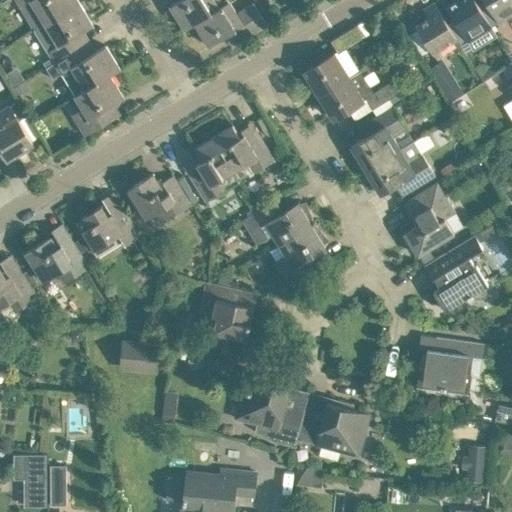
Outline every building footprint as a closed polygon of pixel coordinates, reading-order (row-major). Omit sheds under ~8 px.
[(35,28),(43,23),(79,1),(78,0),(16,0),(32,26),(33,25),(35,28)] [(178,0),(171,5),(185,29),(195,22),(231,1),(232,0),(178,0)] [(491,25),(476,0),(475,0),(457,0),(447,6),(467,40),(491,25)] [(511,12),(511,0),(485,0),(498,21),(511,12)] [(72,36),(93,24),(79,1),(43,23),(57,45),(47,51),(54,62),(79,47),(72,36)] [(267,24),(256,7),(253,1),(237,11),(231,1),(195,22),(209,45),(236,29),(242,39),(267,24)] [(456,37),(445,19),(435,2),(424,9),(429,17),(416,25),(432,52),(456,37)] [(365,36),(365,35),(358,24),(331,40),(338,52),(365,36)] [(84,89),(110,74),(120,68),(106,44),(85,57),(79,47),(54,62),(61,74),(71,68),(84,89)] [(320,94),(349,76),(334,52),(305,70),(320,94)] [(444,60),(429,69),(449,101),(463,92),(444,60)] [(483,80),(496,72),(492,65),(482,63),(475,67),(483,80)] [(373,108),(390,98),(400,92),(392,80),(373,92),(360,69),(349,76),(320,94),(334,118),(366,98),(373,108)] [(103,110),(124,97),(110,74),(84,89),(74,95),(82,108),(73,113),(72,113),(71,113),(79,125),(80,125),(86,135),(110,120),(103,110)] [(33,144),(18,119),(27,114),(18,100),(10,105),(9,103),(0,109),(0,147),(7,159),(33,144)] [(365,167),(400,145),(393,134),(406,126),(394,105),(368,121),(374,131),(351,145),(365,167)] [(256,170),(257,169),(275,159),(255,127),(240,136),(233,124),(213,136),(234,169),(249,160),(256,170)] [(219,178),(234,169),(213,136),(194,148),(201,159),(187,169),(206,199),(225,187),(219,178)] [(421,151),(420,151),(413,140),(402,147),(400,145),(365,167),(381,194),(404,179),(410,190),(436,174),(421,151)] [(461,169),(456,160),(440,169),(445,177),(461,169)] [(191,202),(184,191),(174,174),(163,181),(165,185),(162,187),(153,173),(128,188),(145,216),(156,209),(163,220),(191,202)] [(507,179),(500,183),(506,192),(511,188),(507,179)] [(418,254),(435,244),(455,232),(440,208),(450,202),(438,181),(403,203),(412,218),(416,215),(420,222),(404,232),(418,254)] [(260,208),(262,207),(269,203),(263,192),(254,197),(260,208)] [(306,202),(300,204),(298,201),(276,215),(269,203),(262,207),(260,208),(242,219),(257,242),(274,232),(281,243),(312,224),(310,221),(313,219),(306,202)] [(140,233),(135,227),(125,210),(115,216),(112,212),(108,214),(102,204),(76,220),(94,248),(118,233),(124,243),(140,233)] [(475,234),(432,260),(424,264),(432,277),(439,273),(446,283),(434,291),(445,310),(468,296),(469,298),(473,295),(472,293),(473,293),(475,295),(477,296),(479,297),(481,298),(484,297),(485,295),(486,294),(487,291),(486,290),(484,286),(488,284),(477,264),(475,265),(469,256),(483,247),(479,241),(502,227),(498,220),(475,234)] [(316,225),(313,227),(312,224),(281,243),(287,253),(274,261),(280,270),(272,275),(281,290),(314,269),(307,257),(325,246),(324,243),(329,239),(316,225)] [(89,264),(85,257),(74,241),(64,247),(57,237),(49,242),(47,238),(25,251),(42,279),(56,270),(63,281),(89,264)] [(38,296),(33,289),(23,272),(13,278),(10,274),(6,277),(0,267),(0,307),(9,318),(14,318),(18,315),(19,312),(18,310),(24,306),(23,305),(38,296)] [(232,275),(216,283),(232,287),(232,275)] [(258,292),(238,288),(232,287),(216,283),(208,281),(201,311),(218,315),(215,330),(247,337),(251,323),(248,322),(252,306),(254,307),(258,292)] [(119,314),(125,324),(129,322),(123,311),(119,314)] [(82,327),(70,329),(72,341),(84,339),(82,327)] [(482,356),(484,342),(437,336),(435,348),(427,347),(425,366),(420,366),(417,387),(469,394),(474,355),(482,356)] [(158,371),(160,342),(123,340),(121,369),(158,371)] [(305,410),(304,410),(285,405),(290,386),(272,381),(272,380),(270,376),(262,374),(258,377),(253,376),(250,387),(248,387),(246,391),(248,392),(248,395),(242,394),(236,417),(277,428),(274,441),(295,446),(297,439),(304,414),(305,410)] [(297,439),(340,450),(359,455),(370,413),(353,408),(354,403),(340,399),(339,404),(327,401),(322,419),(304,414),(297,439)] [(511,416),(511,404),(502,402),(499,412),(511,416)] [(511,452),(511,433),(505,433),(503,452),(511,452)] [(485,457),(486,446),(470,445),(469,456),(463,455),(462,468),(468,469),(467,480),(483,481),(484,470),(490,471),(491,458),(485,457)] [(46,453),(14,453),(14,478),(24,478),(24,505),(46,505),(46,453)] [(308,466),(297,483),(322,487),(325,468),(308,466)] [(256,471),(236,469),(222,467),(221,476),(187,472),(184,502),(185,502),(184,508),(224,511),(232,511),(235,485),(254,487),(256,471)]
